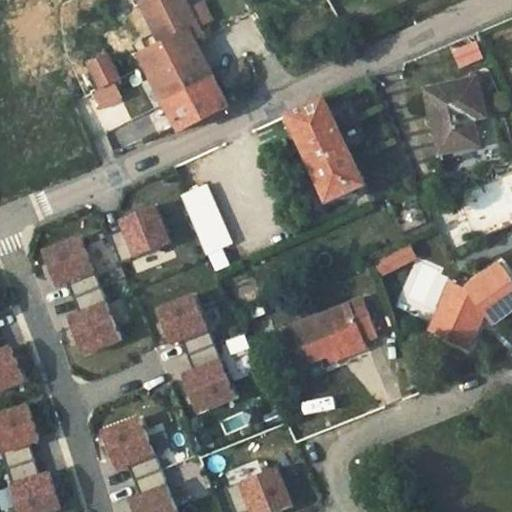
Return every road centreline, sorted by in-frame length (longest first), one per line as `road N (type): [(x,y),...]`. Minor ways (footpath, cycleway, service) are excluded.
road 1 (unclassified): [(0,224),(224,134),(387,49),(506,0)]
road 2 (residential): [(511,379),(345,445),(336,468),(350,510)]
road 3 (residential): [(68,403),(0,224)]
